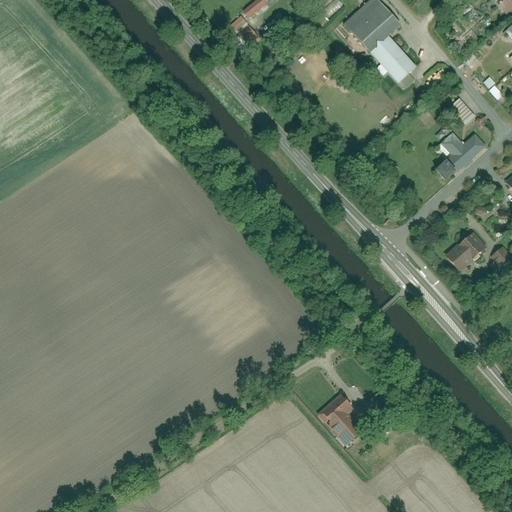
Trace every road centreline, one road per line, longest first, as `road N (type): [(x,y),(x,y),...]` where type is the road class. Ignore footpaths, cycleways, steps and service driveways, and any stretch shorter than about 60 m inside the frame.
road 1 (unclassified): [(87,511),(368,324)]
road 2 (tertiary): [(379,248),(156,0)]
road 3 (tertiary): [(511,397),(379,248)]
road 4 (residential): [(379,248),(511,126)]
